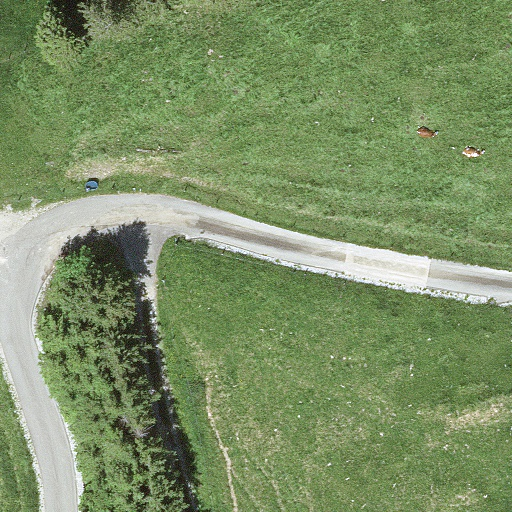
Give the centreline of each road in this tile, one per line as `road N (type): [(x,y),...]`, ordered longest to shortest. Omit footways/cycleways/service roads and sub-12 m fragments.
road 1 (track): [(60,511),(19,351),(17,273),(44,232),(72,216),(142,211)]
road 2 (track): [(142,211),(511,283)]
road 3 (track): [(188,511),(149,356),(142,211)]
